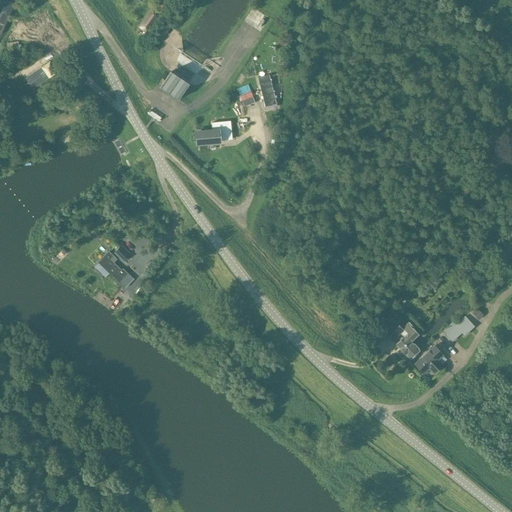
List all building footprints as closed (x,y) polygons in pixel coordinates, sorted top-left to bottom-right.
[(17,7),(7,2),(0,16),(0,33),(4,35),(17,7)] [(147,32),(160,14),(153,9),(139,28),(147,32)] [(164,37),(172,26),(165,21),(157,32),(164,37)] [(161,88),(179,100),(189,84),(171,72),(161,88)] [(277,106),(270,74),(258,76),(265,109),(277,106)] [(251,91),(239,96),(241,101),(253,96),(251,91)] [(197,145),(220,142),(233,141),(232,134),(238,133),(238,129),(225,130),(225,131),(219,131),(219,130),(196,132),(197,145)] [(120,284),(124,288),(132,280),(128,276),(120,284)] [(480,322),(482,312),(472,309),(470,319),(480,322)] [(464,337),(475,327),(462,313),(444,330),(446,333),(445,334),(452,342),(462,334),(464,337)] [(401,334),(404,337),(397,345),(410,359),(419,351),(410,342),(418,334),(413,329),(414,328),(409,323),(403,328),(404,329),(403,331),(395,322),(384,332),(393,341),(401,334)] [(435,346),(415,364),(424,373),(429,368),(434,374),(443,365),(438,360),(443,355),(435,346)]
